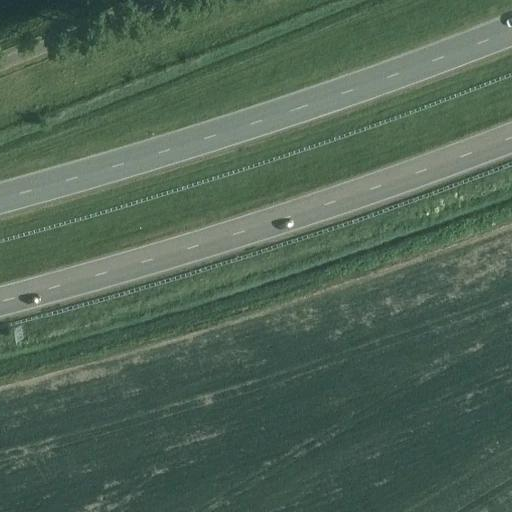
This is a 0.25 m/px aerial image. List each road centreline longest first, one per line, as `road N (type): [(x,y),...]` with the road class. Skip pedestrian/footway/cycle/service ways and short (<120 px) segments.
road 1 (trunk): [(511,31),(190,147),(0,202)]
road 2 (trunk): [(0,304),(185,252),(511,140)]
road 3 (unclassified): [(164,0),(0,65)]
